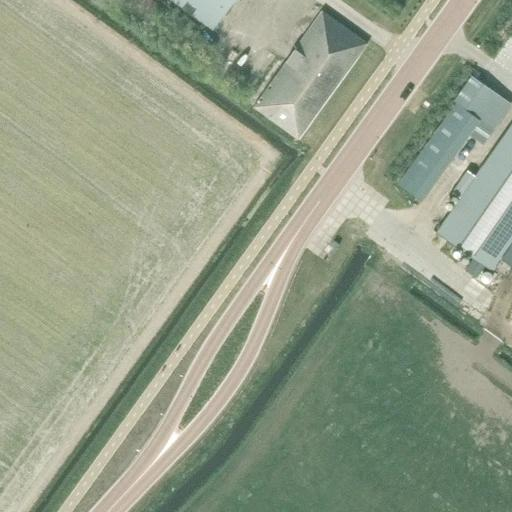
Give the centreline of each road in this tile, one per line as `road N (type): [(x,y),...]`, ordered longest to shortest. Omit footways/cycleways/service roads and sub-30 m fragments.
road 1 (tertiary): [(113,511),(243,370),(320,199)]
road 2 (tertiary): [(320,199),(215,338),(106,511)]
road 3 (tertiary): [(320,199),(465,0)]
